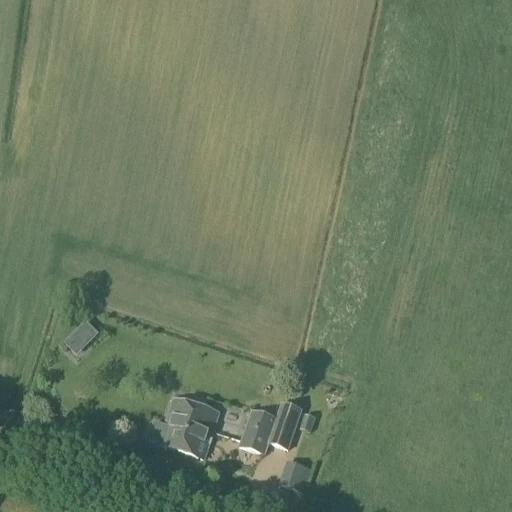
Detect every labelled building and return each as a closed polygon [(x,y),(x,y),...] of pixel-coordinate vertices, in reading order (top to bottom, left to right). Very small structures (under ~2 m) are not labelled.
[(75,336),(85,346),(92,339),(82,330),(75,336)] [(218,418),(173,403),(165,427),(154,423),(148,442),(159,446),(158,449),(203,463),(218,418)] [(239,451),(263,459),(266,450),(290,457),(303,416),(281,408),(276,423),(251,415),(239,451)] [(299,432),(310,436),(315,422),(304,418),(299,432)] [(310,497),(319,475),(299,467),(291,490),(310,497)]
